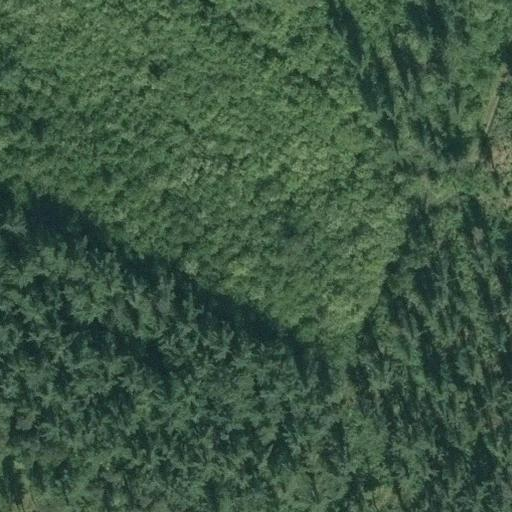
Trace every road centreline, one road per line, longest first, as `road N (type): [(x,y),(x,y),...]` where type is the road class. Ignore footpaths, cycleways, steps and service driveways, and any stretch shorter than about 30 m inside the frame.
road 1 (track): [(256,511),(511,15)]
road 2 (track): [(209,0),(376,126)]
